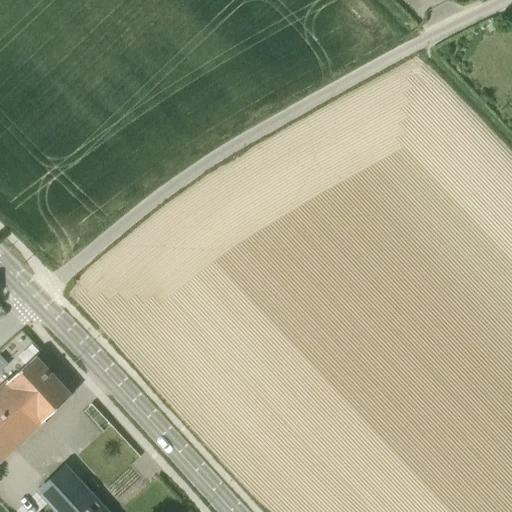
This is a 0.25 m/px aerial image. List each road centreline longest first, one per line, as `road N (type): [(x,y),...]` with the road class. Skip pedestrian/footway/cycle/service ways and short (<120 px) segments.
road 1 (unclassified): [(34,297),(159,194),(281,114),(503,0)]
road 2 (secondary): [(231,511),(34,297)]
